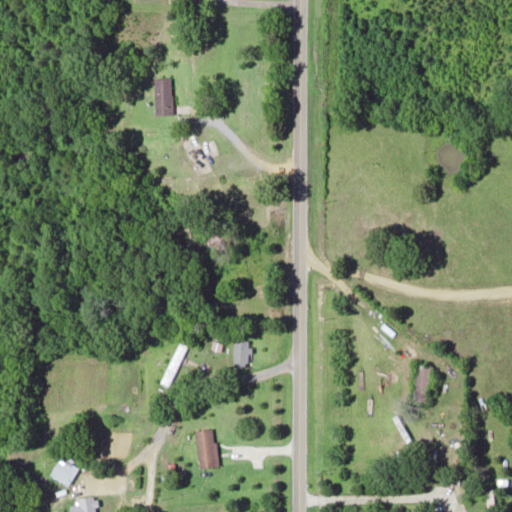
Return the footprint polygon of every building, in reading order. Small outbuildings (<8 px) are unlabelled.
[(155,113),(172,113),(172,76),(155,76),(155,113)] [(234,365),(249,365),(249,338),(234,338),(234,365)] [(186,342),(179,339),(161,381),(169,384),(186,342)] [(413,399),(428,400),(431,364),(416,363),(413,399)] [(194,428),(199,466),(218,464),(213,426),(194,428)] [(50,473),(69,484),(79,466),(60,455),(50,473)] [(71,503),(71,511),(96,511),(96,495),(78,495),(78,503),(71,503)]
